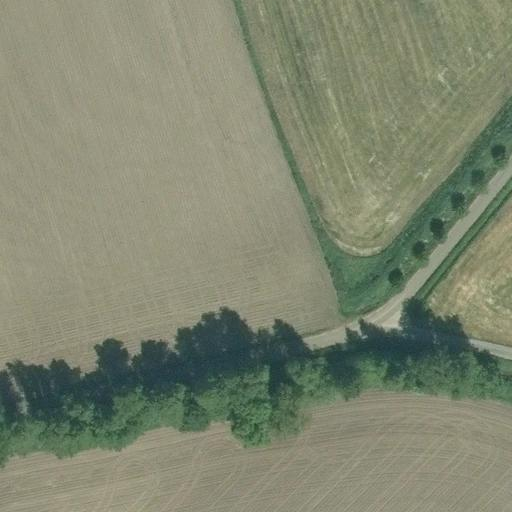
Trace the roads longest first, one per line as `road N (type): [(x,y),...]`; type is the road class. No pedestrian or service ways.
road 1 (residential): [(380,327),(0,419)]
road 2 (residential): [(511,167),(380,327)]
road 3 (residential): [(511,354),(380,327)]
